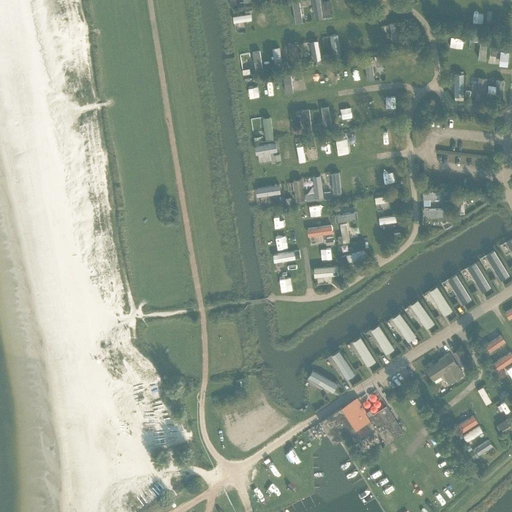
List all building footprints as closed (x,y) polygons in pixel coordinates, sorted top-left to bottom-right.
[(295,1),(295,21),(311,21),(310,10),(304,10),(304,0),(295,1)] [(313,0),(314,12),(324,12),(323,0),(313,0)] [(253,7),(255,29),(262,29),(261,7),(253,7)] [(274,9),(276,25),(283,24),(281,8),(274,9)] [(471,19),(472,10),(459,9),(459,19),(471,19)] [(479,11),(479,19),(492,20),(492,12),(479,11)] [(235,23),(251,20),(250,12),(233,14),(235,23)] [(390,22),(393,40),(399,39),(396,21),(390,22)] [(376,24),(369,25),(372,48),(379,47),(376,24)] [(330,36),(326,37),(327,47),(338,46),(337,32),(330,33),(330,36)] [(466,48),(467,38),(456,37),(455,46),(466,48)] [(318,38),(310,38),(310,56),(319,55),(318,38)] [(476,40),(473,51),(484,53),(486,42),(476,40)] [(299,52),(298,42),(291,43),(292,53),(299,52)] [(279,45),(273,46),(275,56),(282,55),(279,45)] [(259,48),(252,50),(256,67),(263,65),(259,48)] [(391,54),(383,54),(384,75),(392,75),(391,54)] [(508,67),(509,55),(500,55),(500,67),(508,67)] [(377,74),(385,72),(381,56),(373,57),(377,74)] [(410,57),(404,57),(406,78),(412,78),(410,57)] [(350,61),(343,62),(347,82),(354,80),(350,61)] [(331,65),(324,66),(326,86),(333,85),(331,65)] [(305,88),(313,88),(312,69),(304,69),(305,88)] [(269,96),(276,96),(274,76),(267,77),(269,96)] [(248,92),(266,90),(265,82),(247,83),(248,92)] [(492,86),(493,95),(503,94),(502,85),(492,86)] [(341,119),(351,119),(350,99),(340,99),(341,119)] [(322,104),(323,122),(331,121),(330,104),(322,104)] [(263,115),(267,134),(274,133),(269,113),(263,115)] [(293,127),(286,128),(289,148),(296,147),(293,127)] [(380,148),(387,147),(383,127),(376,129),(380,148)] [(364,133),(357,134),(358,152),(365,151),(364,133)] [(318,154),(333,152),(331,137),(316,139),(318,154)] [(348,137),(336,138),(338,154),(350,153),(348,137)] [(256,144),(259,157),(271,154),(272,161),(281,159),(280,150),(284,149),(282,138),(256,144)] [(304,143),(297,144),(299,161),(306,160),(304,143)] [(360,166),(353,168),(357,187),(364,186),(360,166)] [(392,168),(393,181),(401,181),(401,168),(392,168)] [(305,187),(314,188),(314,194),(320,194),(321,172),(313,172),(313,176),(306,175),(305,187)] [(302,176),(294,176),(295,195),(303,194),(302,176)] [(280,181),(256,184),(257,194),(281,190),(280,181)] [(332,192),(331,184),(324,185),(324,193),(332,192)] [(448,189),(423,189),(423,200),(442,199),(442,195),(449,194),(448,189)] [(376,203),(394,202),(394,193),(376,194),(376,203)] [(327,205),(307,206),(307,214),(327,213),(327,205)] [(428,206),(428,217),(446,217),(446,206),(428,206)] [(341,221),(357,219),(356,209),(340,210),(341,221)] [(399,214),(379,215),(380,223),(399,223),(399,214)] [(449,219),(443,222),(446,229),(453,226),(449,219)] [(309,235),(331,232),(330,223),(308,226),(309,235)] [(272,242),(291,239),(289,229),(271,232),(272,242)] [(332,242),(315,246),(317,254),(334,251),(332,242)] [(274,261),(295,260),(295,250),(274,251),(274,261)] [(495,251),(487,255),(489,258),(491,262),(492,262),(495,266),(495,268),(495,269),(501,279),(509,274),(495,251)] [(348,261),(355,260),(354,252),(347,252),(348,261)] [(315,264),(315,274),(339,273),(338,263),(315,264)] [(475,264),(468,269),(469,271),(469,272),(471,275),(472,275),(473,275),(476,280),(476,282),(482,292),(490,287),(475,264)] [(302,268),(276,269),(277,278),(302,277),(302,268)] [(457,275),(449,280),(451,282),(450,283),(452,287),(453,287),(454,286),(457,291),(457,293),(456,293),(462,303),(471,299),(457,275)] [(438,286),(430,291),(432,293),(431,294),(433,297),(434,297),(435,297),(438,302),(438,304),(444,314),(452,309),(438,286)] [(419,296),(411,302),(427,327),(435,321),(419,296)] [(400,313),(393,318),(394,321),(396,325),(397,325),(398,324),(401,329),(401,331),(408,341),(416,335),(400,313)] [(379,325),(372,330),(373,333),(375,337),(376,337),(377,336),(380,341),(380,343),(379,343),(386,353),(394,348),(379,325)] [(500,335),(481,347),(485,354),(504,341),(500,335)] [(361,338),(353,342),(355,345),(354,346),(357,349),(358,348),(361,353),(361,355),(367,365),(375,360),(361,338)] [(461,366),(463,365),(466,369),(470,367),(458,349),(452,353),(461,366)] [(340,351),(332,356),(334,358),(333,359),(336,362),(337,362),(340,367),(340,369),(346,379),(354,374),(340,351)] [(511,355),(510,352),(491,364),(495,371),(511,359),(511,355)] [(463,374),(459,368),(449,353),(443,356),(444,358),(427,370),(433,379),(443,373),(449,383),(463,374)] [(314,370),(310,378),(312,379),(312,380),(316,382),(316,381),(317,381),(322,383),(323,385),(323,386),(333,392),(338,383),(314,370)] [(510,389),(511,387),(511,370),(501,378),(510,389)] [(486,405),(492,402),(484,386),(477,390),(486,405)] [(320,422),(333,443),(356,429),(361,437),(376,427),(386,444),(404,433),(386,406),(373,414),(370,409),(366,412),(357,398),(320,422)] [(500,402),(486,410),(490,416),(504,408),(500,402)] [(504,433),(511,428),(511,414),(498,422),(504,433)] [(472,415),(453,427),(458,434),(477,422),(472,415)] [(470,431),(473,438),(484,433),(480,425),(470,431)] [(479,455),(494,447),(490,439),(474,447),(479,455)] [(395,444),(390,446),(395,458),(400,456),(395,444)]
